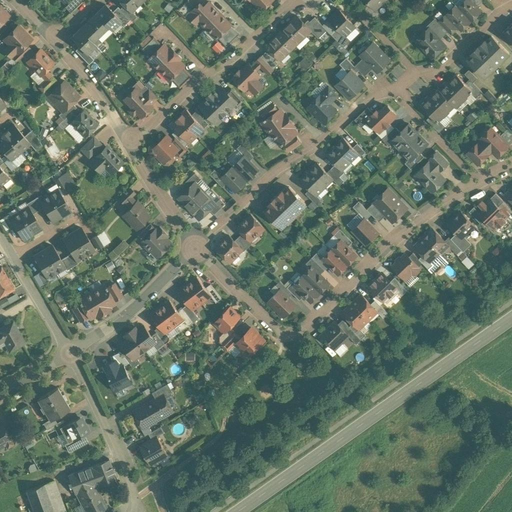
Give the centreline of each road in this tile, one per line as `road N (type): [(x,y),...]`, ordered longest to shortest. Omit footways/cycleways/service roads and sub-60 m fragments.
road 1 (residential): [(194,245),(288,341),(408,228),(480,182)]
road 2 (secondary): [(237,511),(511,317)]
road 3 (residential): [(401,83),(383,85),(194,245)]
road 4 (residential): [(298,0),(127,143)]
road 5 (residential): [(194,245),(133,310),(69,351)]
road 6 (residential): [(69,351),(134,501)]
road 7 (residential): [(0,238),(69,351)]
road 8 (residential): [(480,182),(398,94),(401,83)]
road 9 (residential): [(51,38),(127,143)]
road 10 (residential): [(127,143),(194,245)]
road 11 (residential): [(511,4),(445,59),(414,71)]
